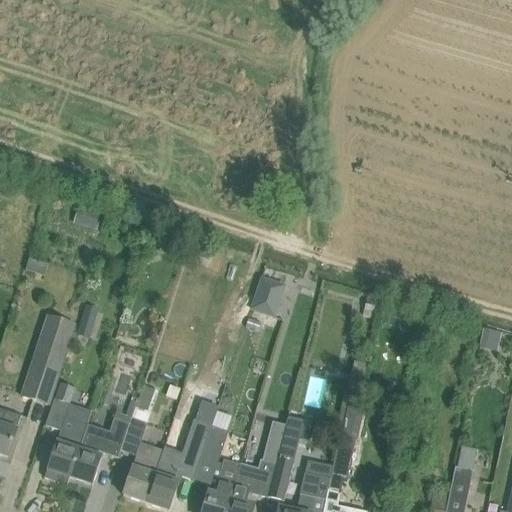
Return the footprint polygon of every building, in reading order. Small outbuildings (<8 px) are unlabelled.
[(64,200),(50,205),(53,214),(67,210),(64,200)] [(166,239),(152,243),(154,252),(168,248),(166,239)] [(207,265),(212,248),(196,243),(191,260),(207,265)] [(262,280),(252,310),(275,318),(285,287),(262,280)] [(363,318),(375,320),(378,303),(366,300),(363,318)] [(88,311),(81,331),(91,334),(98,315),(88,311)] [(47,317),(21,397),(48,406),(74,326),(47,317)] [(249,321),(246,329),(259,333),(262,325),(249,321)] [(496,353),(500,337),(483,334),(480,350),(496,353)] [(354,362),(351,378),(364,380),(367,365),(354,362)] [(132,418),(121,453),(136,458),(132,469),(129,478),(123,497),(146,504),(163,453),(140,445),(151,414),(158,391),(143,386),(137,404),(135,408),(132,418)] [(350,404),(344,439),(355,441),(358,442),(365,407),(350,404)] [(53,405),(45,429),(68,437),(64,448),(57,446),(46,479),(67,487),(70,479),(87,428),(90,419),(68,412),(69,411),(53,405)] [(0,455),(8,458),(21,417),(5,412),(1,427),(0,426),(0,455)] [(109,435),(105,447),(121,452),(121,453),(132,418),(116,413),(109,435)] [(280,449),(268,500),(283,503),(293,465),(303,425),(287,421),(286,428),(281,449),(280,449)] [(182,456),(175,476),(181,478),(193,482),(211,428),(193,422),(182,456)] [(231,500),(227,511),(252,511),(254,507),(243,504),(246,494),(268,500),(280,449),(281,449),(286,428),(272,424),(266,446),(262,462),(260,462),(260,463),(257,471),(240,466),(231,500)] [(87,428),(70,479),(92,487),(99,468),(102,459),(103,455),(118,460),(121,452),(105,447),(109,435),(97,431),(87,428)] [(211,428),(195,477),(211,482),(217,467),(228,434),(211,428)] [(355,441),(344,439),(338,438),(333,468),(330,480),(329,486),(323,511),(356,511),(353,511),(337,508),(339,495),(340,495),(343,481),(346,482),(348,473),(350,473),(352,461),(351,460),(355,441)] [(449,495),(445,511),(461,511),(465,499),(467,500),(472,472),(476,452),(461,449),(457,469),(455,469),(449,495)] [(163,453),(146,504),(169,511),(175,493),(177,486),(179,486),(181,478),(175,476),(182,456),(164,450),(163,453)] [(205,503),(202,511),(227,511),(231,500),(240,466),(231,463),(224,461),(215,493),(208,492),(208,494),(205,503)] [(323,511),(329,486),(330,480),(305,475),(300,496),(296,511),(285,511),(279,511),(278,511),(323,511)] [(445,511),(449,495),(434,492),(431,503),(429,511),(445,511)]
